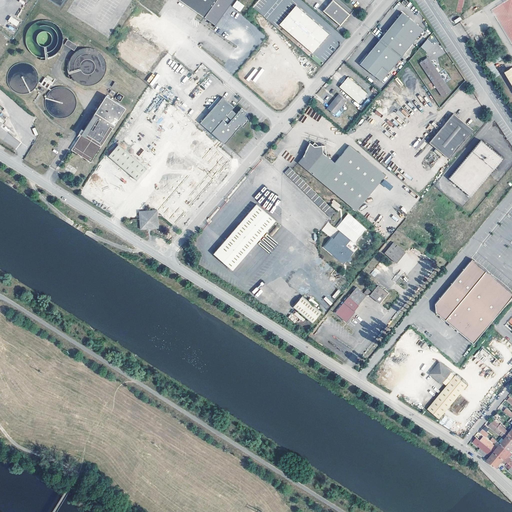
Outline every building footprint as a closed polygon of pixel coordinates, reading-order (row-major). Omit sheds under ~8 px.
[(234,0),(174,0),(214,28),(234,0)] [(236,0),(232,6),(240,12),(245,5),(236,0)] [(349,17),(331,2),(321,13),(338,28),(349,17)] [(327,36),(295,8),(278,27),(311,56),(327,36)] [(403,14),(380,41),(400,59),(424,32),(403,14)] [(11,16),(8,21),(16,27),(20,22),(11,16)] [(68,39),(64,44),(74,51),(77,46),(68,39)] [(400,59),(380,41),(368,56),(370,58),(362,67),(374,77),(380,83),(400,59)] [(425,42),(419,50),(426,56),(433,49),(425,42)] [(491,79),(497,76),(491,65),(501,59),(498,54),(482,63),(491,79)] [(370,58),(368,56),(360,65),(362,67),(370,58)] [(448,93),(426,62),(419,67),(441,98),(448,93)] [(511,68),(502,74),(511,90),(511,68)] [(367,95),(348,79),(339,89),(359,105),(367,95)] [(107,96),(72,150),(91,162),(113,128),(114,128),(116,125),(112,123),(115,117),(119,120),(127,108),(107,96)] [(346,102),(339,96),(326,110),(334,116),(346,102)] [(231,110),(234,107),(222,97),(200,123),(224,144),(240,125),(242,127),(248,120),(243,113),(243,112),(243,111),(241,109),(236,114),(231,110)] [(471,132),(451,116),(427,145),(446,161),(471,132)] [(501,160),(480,142),(447,180),(469,198),(501,160)] [(145,171),(116,146),(107,158),(135,183),(145,171)] [(297,165),(324,187),(355,212),(358,208),(384,177),(383,177),(347,147),(333,165),(321,156),(321,149),(313,149),(308,146),(305,147),(302,153),(304,154),(300,159),(297,162),(296,164),(297,165)] [(213,147),(159,209),(175,223),(228,161),(213,147)] [(290,170),(289,168),(282,174),(328,218),(333,213),(290,170)] [(389,191),(393,187),(385,179),(381,183),(389,191)] [(274,192),(270,194),(269,193),(259,198),(264,209),(278,201),(274,192)] [(337,210),(341,206),(334,200),(330,205),(337,210)] [(274,222),(255,205),(212,255),(231,272),(274,222)] [(139,211),(140,230),(159,229),(158,210),(139,211)] [(336,228),(340,231),(331,241),(330,240),(323,248),(333,257),(334,256),(343,263),(351,253),(343,247),(350,239),(354,243),(366,228),(348,213),(336,228)] [(402,253),(391,244),(382,254),(393,264),(402,253)] [(433,306),(433,314),(471,346),(511,296),(511,295),(505,290),(476,266),(470,261),(433,306)] [(385,295),(375,287),(369,294),(365,290),(360,294),(363,297),(368,297),(377,305),(385,295)] [(354,289),(346,298),(355,306),(363,297),(360,294),(354,289)] [(322,312),(303,296),(293,307),(312,323),(322,312)] [(326,297),(324,299),(330,305),(332,303),(326,297)] [(355,306),(346,298),(332,314),(342,323),(356,307),(355,306)] [(288,317),(294,322),(297,319),(291,313),(288,317)] [(450,371),(439,362),(431,371),(433,371),(433,372),(434,375),(432,377),(440,384),(442,382),(446,385),(426,409),(439,418),(466,385),(455,375),(454,376),(450,372),(450,371)] [(456,415),(469,402),(461,395),(449,407),(456,415)] [(492,423),(511,439),(511,433),(511,434),(500,425),(500,426),(494,421),(492,423)] [(502,445),(506,448),(510,443),(511,445),(511,443),(511,439),(492,423),(489,426),(506,440),(502,445)] [(485,437),(482,441),(492,450),(496,453),(499,449),(485,437)] [(489,461),(493,464),(496,459),(498,461),(501,457),(496,453),(492,450),(482,441),(478,438),(475,442),(488,453),(489,452),(493,455),(489,461)] [(499,449),(496,453),(501,457),(504,453),(503,452),(506,448),(502,445),(499,449)] [(511,459),(510,457),(511,454),(511,452),(506,448),(503,452),(504,453),(501,457),(508,463),(509,463),(511,465),(511,460),(511,459)] [(488,455),(481,449),(479,452),(485,458),(488,455)] [(506,465),(508,463),(501,457),(498,461),(496,459),(493,464),(498,468),(502,462),(506,465)]
